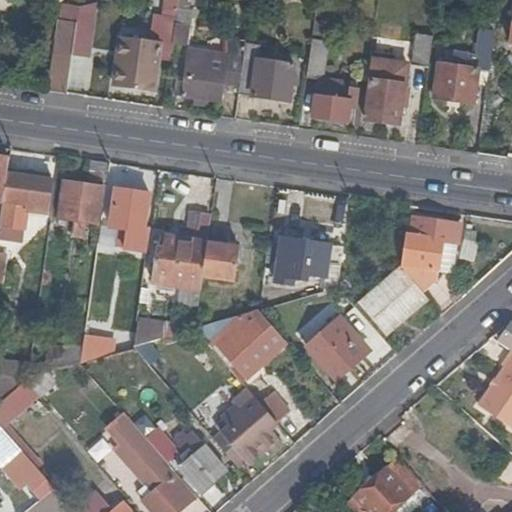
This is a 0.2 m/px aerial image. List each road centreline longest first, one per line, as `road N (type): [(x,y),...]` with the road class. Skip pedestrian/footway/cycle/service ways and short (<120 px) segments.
road 1 (secondary): [(0,119),(511,191)]
road 2 (residential): [(252,511),(511,279)]
